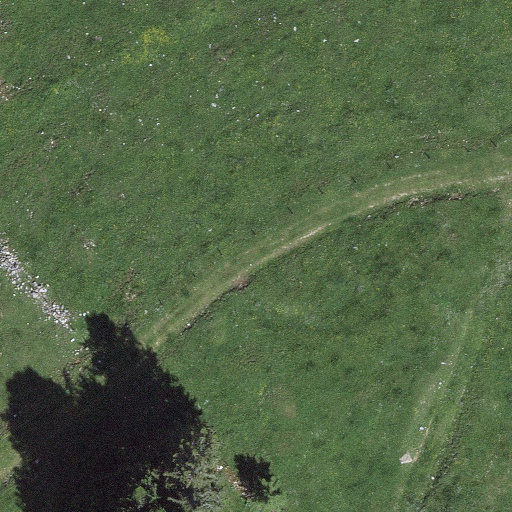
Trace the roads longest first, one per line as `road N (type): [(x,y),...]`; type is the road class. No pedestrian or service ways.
road 1 (track): [(0,464),(220,278),(300,230),(361,205),(475,182)]
road 2 (track): [(511,234),(480,343),(414,511)]
